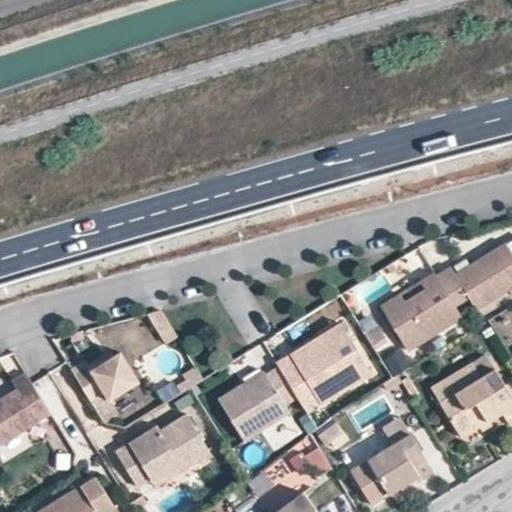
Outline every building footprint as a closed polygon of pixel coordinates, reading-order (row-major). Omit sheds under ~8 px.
[(511,287),(511,253),(505,242),(479,258),(482,263),(458,278),(455,273),(450,266),(436,275),(455,306),(469,297),(476,309),(511,287)] [(479,258),(455,273),(458,278),(482,263),(479,258)] [(407,351),(462,317),(455,306),(436,275),(434,272),(419,281),(424,290),(404,302),(399,294),(379,306),(407,351)] [(373,351),(387,345),(375,314),(361,319),(373,351)] [(309,316),(264,340),(275,359),(320,335),(309,316)] [(348,336),(340,323),(290,354),(298,367),(348,336)] [(370,373),(348,336),(298,367),(290,354),(276,363),(278,367),(296,397),(306,413),(370,373)] [(117,357),(114,352),(91,367),(94,372),(117,357)] [(141,383),(123,354),(94,372),(91,367),(76,376),(94,403),(107,395),(111,402),(141,383)] [(189,387),(202,379),(194,367),(181,374),(185,381),(189,387)] [(296,397),(278,367),(264,375),(262,371),(216,399),(243,441),(288,413),(283,405),(296,397)] [(439,401),(462,436),(499,414),(503,418),(511,412),(511,397),(493,367),(439,401)] [(0,443),(49,413),(25,373),(11,381),(16,389),(0,398),(0,443)] [(62,435),(76,429),(51,373),(36,380),(62,435)] [(401,381),(413,401),(419,398),(406,378),(401,381)] [(189,387),(185,381),(176,387),(179,393),(189,387)] [(208,454),(183,415),(158,431),(154,427),(134,439),(136,442),(128,447),(127,443),(113,452),(135,488),(147,480),(150,483),(178,465),(180,471),(208,454)] [(322,435),(327,444),(343,434),(338,427),(322,435)] [(351,467),(372,503),(418,475),(421,479),(432,472),(408,432),(351,467)] [(332,466),(319,445),(305,454),(319,475),(332,466)] [(178,465),(150,483),(153,488),(180,471),(178,465)] [(248,486),(270,509),(277,502),(269,493),(284,479),(271,465),(248,486)] [(409,494),(424,486),(421,479),(418,475),(405,483),(409,494)] [(114,511),(93,478),(78,487),(82,495),(74,500),(69,493),(37,511),(114,511)] [(82,495),(78,487),(69,493),(74,500),(82,495)] [(272,511),(317,511),(302,491),(272,511)] [(140,496),(128,503),(133,510),(144,503),(140,496)]
